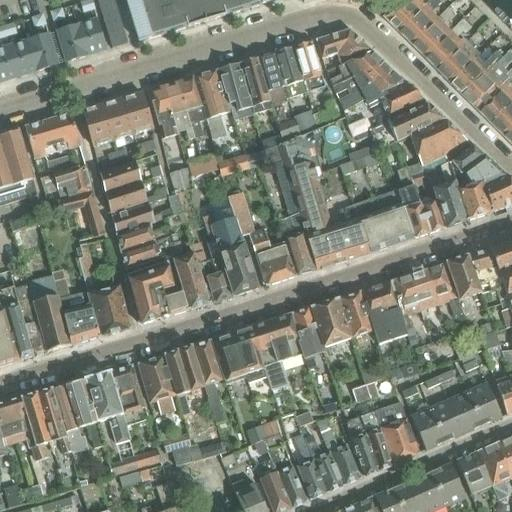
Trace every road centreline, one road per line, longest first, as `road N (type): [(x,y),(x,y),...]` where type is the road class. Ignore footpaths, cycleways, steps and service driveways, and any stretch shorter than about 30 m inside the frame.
road 1 (residential): [(511,221),(141,340)]
road 2 (residential): [(511,168),(351,15),(301,20)]
road 3 (residential): [(141,340),(68,90)]
road 4 (residential): [(68,90),(301,20)]
road 5 (residential): [(511,424),(310,511)]
road 6 (residential): [(180,511),(128,344)]
road 7 (residential): [(128,344),(0,383)]
